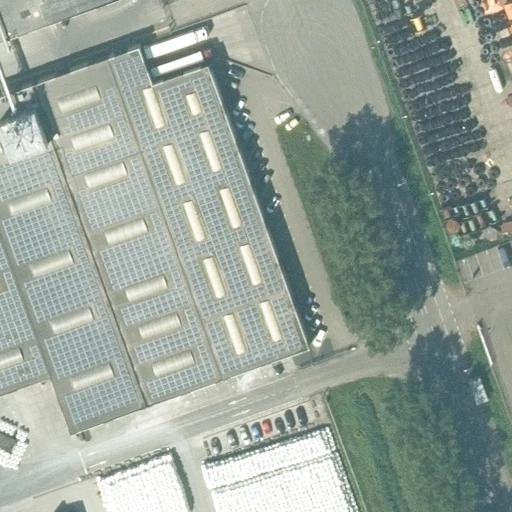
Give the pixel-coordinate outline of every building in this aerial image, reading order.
[(0,0),(0,37),(104,0),(0,0)] [(389,9),(386,0),(372,0),(375,12),(389,9)] [(381,29),(382,56),(396,55),(395,29),(381,29)] [(153,80),(140,43),(0,92),(0,391),(51,373),(71,430),(310,344),(209,61),(153,80)] [(228,424),(217,428),(224,430),(226,429),(272,436),(279,433),(277,448),(263,446),(261,460),(250,464),(269,467),(277,463),(284,464),(303,457),(301,450),(305,448),(308,429),(319,424),(309,398),(298,396),(250,415),(249,421),(237,425),(228,424)] [(0,444),(11,450),(16,441),(0,433),(0,444)] [(209,511),(185,442),(107,468),(122,511),(209,511)] [(349,511),(342,487),(249,511),(349,511)]
